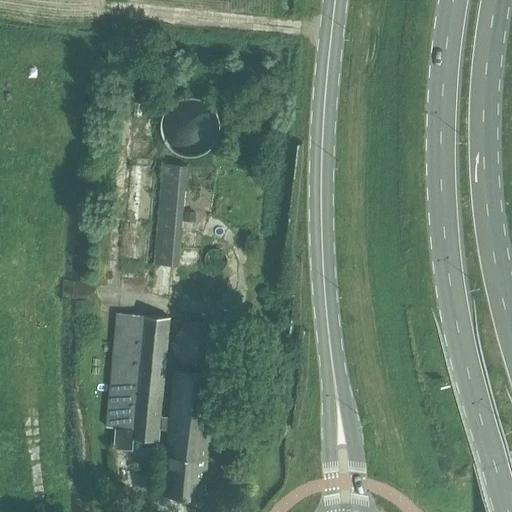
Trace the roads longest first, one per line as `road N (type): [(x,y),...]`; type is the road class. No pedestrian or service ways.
road 1 (tertiary): [(454,0),(440,166),(448,277),(511,508)]
road 2 (track): [(132,66),(77,60),(38,285),(32,419),(44,511)]
road 3 (tertiary): [(341,429),(321,196),(335,0)]
road 4 (tertiary): [(511,326),(495,271),(484,174),(495,0)]
road 5 (unknown): [(331,38),(122,16)]
